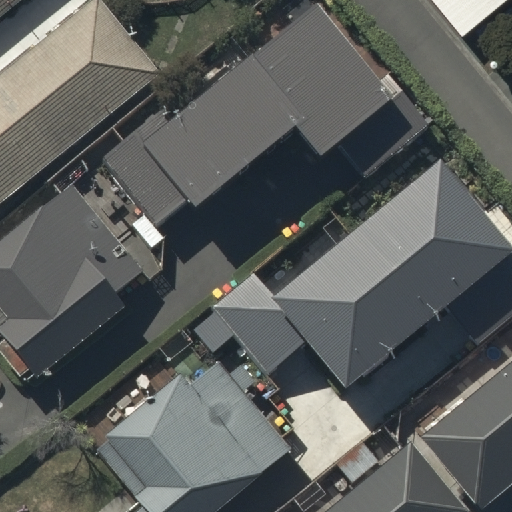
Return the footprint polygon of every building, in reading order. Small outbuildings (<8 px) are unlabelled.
[(0,0),(0,23),(28,0),(0,0)] [(157,107),(100,154),(151,216),(183,190),(189,198),(285,120),(312,154),(331,138),(363,177),(434,120),(387,63),(373,74),(313,0),(302,0),(162,113),(157,107)] [(100,5),(0,85),(0,217),(165,86),(100,5)] [(476,336),(511,306),(511,238),(504,241),(433,155),(266,294),(252,277),(218,305),(265,362),(301,332),(338,376),(439,292),(476,336)] [(68,177),(0,230),(0,336),(28,372),(121,301),(110,287),(137,266),(68,177)] [(511,348),(416,428),(476,499),(511,468),(511,348)] [(210,511),(287,447),(237,389),(249,378),(235,362),(223,373),(211,359),(181,385),(171,374),(86,446),(128,496),(123,500),(133,511),(210,511)] [(402,433),(306,511),(464,511),(466,511),(402,433)]
